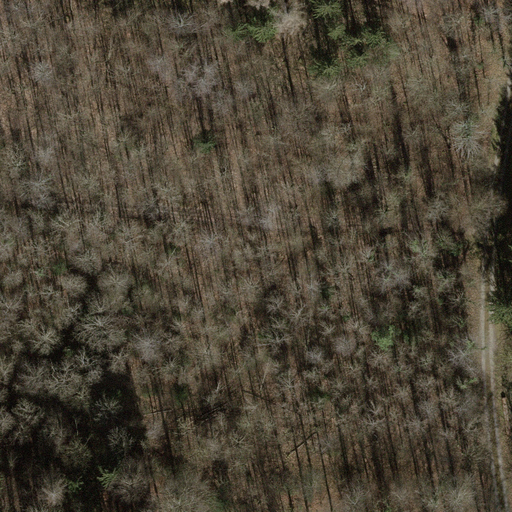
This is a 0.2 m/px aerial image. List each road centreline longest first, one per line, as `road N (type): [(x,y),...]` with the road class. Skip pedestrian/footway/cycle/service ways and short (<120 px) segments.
road 1 (track): [(0,204),(495,229)]
road 2 (track): [(508,511),(494,330),(495,229),(511,104)]
road 3 (track): [(394,0),(511,58)]
